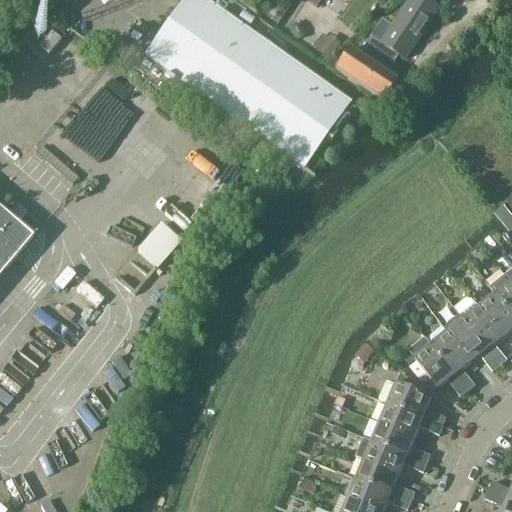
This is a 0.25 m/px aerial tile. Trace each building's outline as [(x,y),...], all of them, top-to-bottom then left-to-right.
[(201,0),(184,0),(177,10),(131,75),(163,98),(175,106),(187,88),(303,170),(350,105),(201,0)] [(316,9),(322,0),(307,0),(306,2),(316,9)] [(395,83),(386,76),(397,59),(405,64),(440,9),(425,0),(408,0),(391,27),(382,21),(358,58),(348,51),(334,71),(382,103),(395,83)] [(341,45),(331,36),(328,40),(323,35),(314,45),(329,58),(341,45)] [(0,278),(33,240),(10,221),(0,212),(0,278)] [(137,253),(158,270),(181,244),(182,244),(160,226),(137,252),(137,253)] [(490,288),(497,296),(511,316),(511,281),(506,275),(490,288)] [(481,309),(504,339),(511,333),(511,316),(497,296),(481,309)] [(504,339),(481,309),(480,309),(476,304),(461,316),(465,321),(502,368),(509,363),(496,346),(504,339)] [(502,368),(465,321),(449,334),(472,365),(481,358),(494,374),(502,368)] [(472,365),(449,334),(433,347),(470,394),(477,388),(464,371),(472,365)] [(470,394),(433,347),(432,347),(426,339),(409,352),(439,391),(449,383),(462,400),(470,394)] [(387,383),(379,402),(389,405),(444,428),(447,420),(428,413),(433,402),(421,397),(425,388),(401,376),(396,387),(387,383)] [(381,424),(417,440),(421,430),(440,438),(444,428),(389,405),(381,424)] [(417,440),(381,424),(373,443),(428,466),(432,457),(413,450),(417,440)] [(405,467),(424,475),(428,466),(373,443),(364,439),(356,458),(365,462),(401,478),(405,467)] [(401,478),(365,462),(357,481),(413,504),(416,496),(397,488),(401,478)] [(409,511),(413,504),(357,481),(350,500),(379,511),(386,511),(389,504),(407,511),(409,511)] [(511,490),(494,483),(491,491),(511,500),(511,490)] [(511,511),(511,500),(491,491),(487,501),(506,509),(504,511),(511,511)] [(379,511),(350,500),(344,511),(379,511)]
